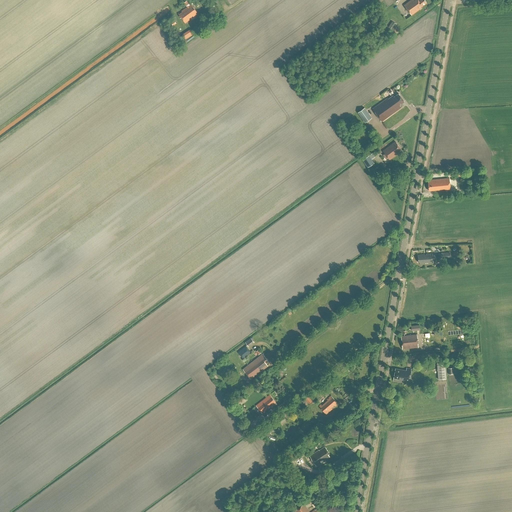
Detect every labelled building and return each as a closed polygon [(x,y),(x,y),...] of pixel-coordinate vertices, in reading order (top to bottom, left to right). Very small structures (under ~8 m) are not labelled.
[(190,3),(187,0),(183,3),(186,7),(178,13),(185,23),(197,14),(196,13),(197,11),(191,4),(190,4),(189,4),(190,3)] [(410,0),(404,5),(411,15),(421,8),(420,7),(427,3),(424,0),(410,0)] [(396,24),(392,21),(388,27),(393,30),(396,24)] [(373,108),(382,121),(401,107),(400,104),(404,101),(398,93),(394,96),(393,95),(389,98),(389,97),(373,108)] [(364,108),(358,112),(365,123),(372,118),(364,108)] [(395,141),(382,150),(389,160),(401,151),(400,149),(402,148),(395,141)] [(362,160),(368,168),(374,163),(369,155),(362,160)] [(438,191),(450,190),(449,178),(430,180),(430,182),(428,182),(429,191),(438,190),(438,191)] [(419,265),(432,263),(431,255),(417,256),(417,262),(419,262),(419,265)] [(417,334),(401,336),(402,349),(418,347),(417,334)] [(251,338),(245,342),(248,347),(254,343),(251,338)] [(238,352),(243,359),(251,353),(246,347),(238,352)] [(243,369),(250,380),(268,366),(266,363),(268,362),(263,354),(243,369)] [(437,363),(438,380),(446,379),(445,363),(437,363)] [(409,381),(411,372),(412,369),(407,368),(406,371),(395,369),(393,378),(400,379),(400,378),(405,379),(404,380),(409,381)] [(303,397),(299,401),(303,405),(307,402),(309,404),(313,400),(307,393),(303,397)] [(236,404),(243,400),(240,395),(233,399),(236,404)] [(256,406),(262,413),(269,408),(275,402),(270,395),(256,406)] [(331,397),(319,407),(325,414),(332,409),(331,408),(334,406),(335,407),(337,405),(335,403),(336,403),(331,397)] [(254,420),(248,412),(245,414),(251,422),(254,420)] [(322,418),(318,421),(322,426),(326,422),(322,418)] [(319,450),(310,456),(316,466),(329,457),(328,455),(329,454),(324,447),(319,451),(319,450)] [(302,455),(299,449),(292,454),(296,459),(302,455)]
